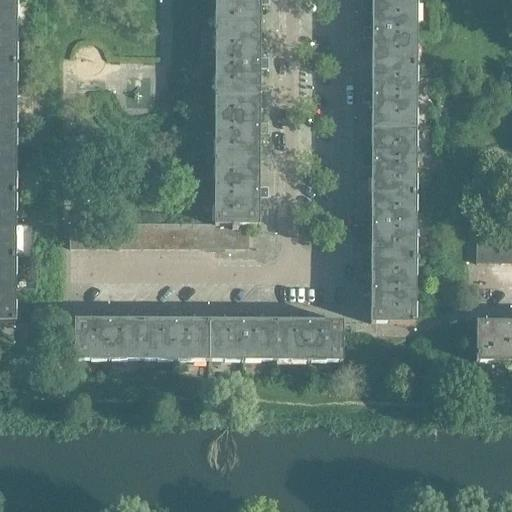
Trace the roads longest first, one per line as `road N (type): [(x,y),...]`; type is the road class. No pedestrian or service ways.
road 1 (residential): [(291,275),(339,277),(342,0)]
road 2 (residential): [(291,275),(293,0)]
road 3 (residential): [(76,271),(291,275)]
